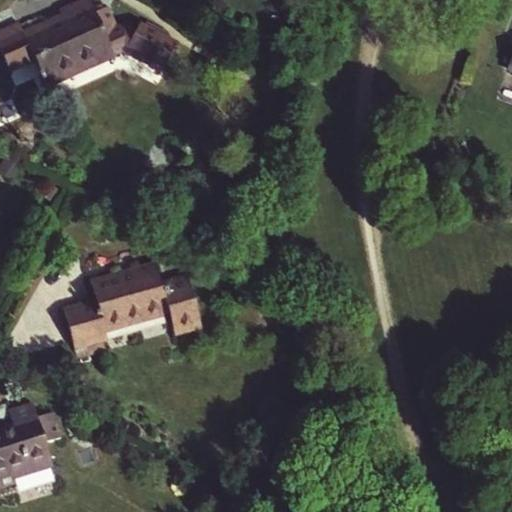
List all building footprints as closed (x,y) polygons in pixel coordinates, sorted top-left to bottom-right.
[(43,23),(23,32),(21,27),(0,36),(0,50),(7,67),(32,56),(35,62),(41,75),(38,76),(41,82),(43,81),(46,89),(72,77),(69,71),(112,52),(114,57),(123,53),(142,63),(145,58),(164,68),(177,44),(140,24),(136,31),(124,25),(117,28),(107,8),(95,13),(88,0),(83,0),(59,11),(63,19),(45,27),(43,23)] [(0,36),(21,27),(19,23),(0,31),(0,36)] [(69,71),(72,77),(114,57),(112,52),(69,71)] [(35,62),(32,56),(7,67),(10,72),(35,62)] [(62,311),(74,351),(109,341),(106,331),(167,312),(174,337),(202,329),(187,279),(162,287),(157,268),(115,279),(113,274),(90,281),(96,301),(62,311)] [(0,486),(12,483),(11,477),(52,464),(45,444),(60,440),(52,416),(38,420),(33,406),(8,414),(10,419),(14,418),(16,426),(13,427),(0,430),(0,486)]
